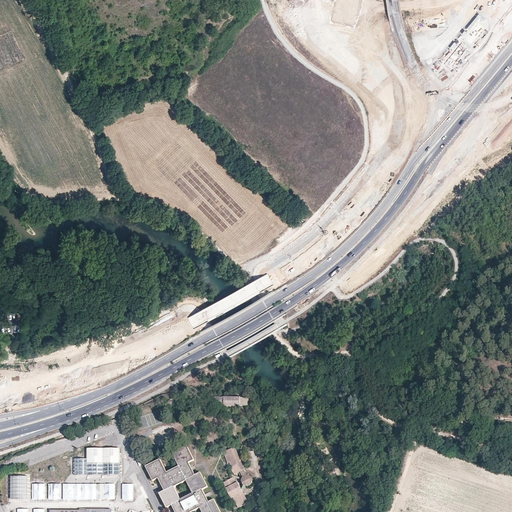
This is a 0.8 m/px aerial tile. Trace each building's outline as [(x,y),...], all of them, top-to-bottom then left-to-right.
[(479,22),(465,38),(468,41),(471,43),(485,27),(479,22)] [(465,38),(462,41),(468,46),(471,43),(465,38)] [(468,46),(462,41),(426,85),(432,90),(468,46)] [(248,398),(225,397),(225,405),(243,405),(248,405),(248,398)] [(299,427),(292,421),(290,423),(297,430),(299,429),(299,427)] [(178,425),(172,428),(177,442),(184,438),(178,425)] [(171,428),(166,431),(171,442),(175,440),(171,428)] [(161,432),(156,435),(161,446),(166,444),(161,432)] [(154,436),(148,438),(154,452),(160,449),(154,436)] [(186,446),(173,453),(180,466),(167,472),(160,459),(146,466),(153,480),(159,477),(166,491),(160,493),(167,507),(172,504),(176,511),(190,511),(201,507),(203,511),(220,511),(215,500),(209,503),(202,489),(208,486),(201,473),(195,475),(188,462),(194,460),(186,446)] [(87,475),(120,475),(120,448),(88,448),(87,475)] [(236,448),(227,451),(231,462),(234,462),(235,465),(236,464),(239,473),(242,478),(241,482),(243,485),(247,486),(251,484),(253,480),(251,477),(247,475),(244,469),(245,469),(241,461),(241,462),(236,448)] [(75,475),(87,475),(87,459),(76,459),(75,475)] [(12,499),(27,499),(28,476),(12,476),(12,499)] [(233,478),(224,482),(232,498),(234,497),(239,507),(248,502),(238,482),(236,483),(233,478)] [(35,499),(45,499),(45,484),(35,484),(35,499)] [(49,484),(49,499),(61,499),(61,484),(49,484)] [(114,499),(115,484),(63,484),(63,499),(114,499)] [(133,484),(123,484),(123,499),(133,499),(133,484)]
